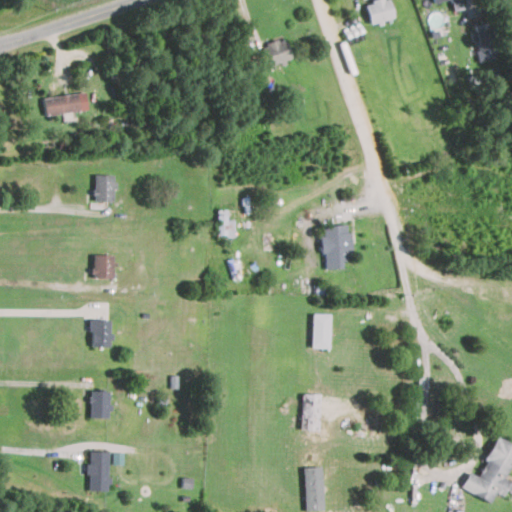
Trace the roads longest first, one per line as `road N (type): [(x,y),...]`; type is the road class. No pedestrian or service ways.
road 1 (residential): [(420,322),(322,0)]
road 2 (residential): [(0,49),(143,0)]
